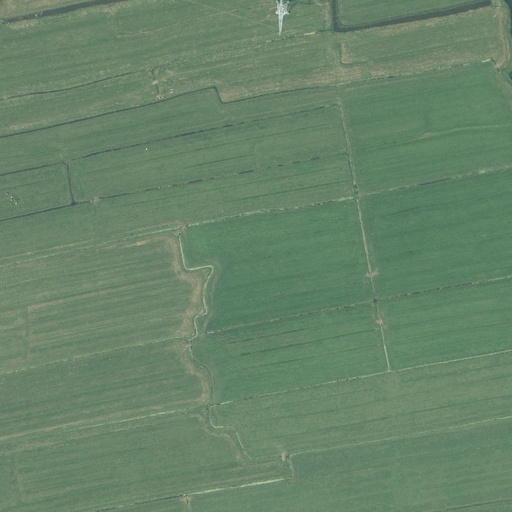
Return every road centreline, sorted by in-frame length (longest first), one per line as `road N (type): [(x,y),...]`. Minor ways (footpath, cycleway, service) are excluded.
road 1 (track): [(499,13),(164,77),(78,112),(0,130)]
road 2 (track): [(0,259),(178,221),(191,259),(217,265),(198,341),(217,380),(216,414),(243,423),(253,446),(284,453)]
road 3 (track): [(64,511),(269,474),(287,450),(303,445),(511,409)]
road 4 (track): [(96,106),(210,82),(242,94),(505,52)]
